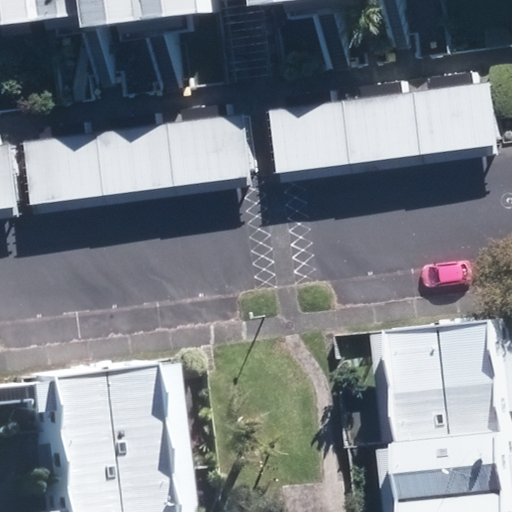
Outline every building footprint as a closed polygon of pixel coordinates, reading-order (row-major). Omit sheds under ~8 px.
[(0,0),(0,37),(235,8),(234,0),(0,0)] [(504,80),(281,107),(288,169),(511,142),(504,80)] [(253,109),(36,140),(45,205),(262,174),(253,109)] [(24,142),(0,145),(0,208),(31,205),(24,142)] [(511,511),(511,317),(381,331),(398,511),(511,511)] [(172,511),(150,360),(24,379),(43,511),(172,511)]
